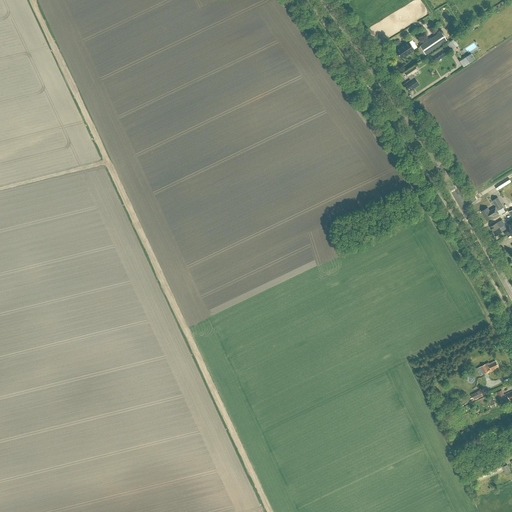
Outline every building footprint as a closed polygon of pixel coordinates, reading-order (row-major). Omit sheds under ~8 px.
[(420,47),(425,53),(445,39),(441,33),(420,47)] [(408,41),(401,46),(402,47),(400,48),(395,51),(400,58),(406,54),(405,53),(408,52),(409,53),(414,50),(408,41)] [(447,44),(451,51),(456,48),(452,41),(447,44)] [(432,57),(435,62),(446,55),(442,50),(432,57)] [(419,84),(414,77),(412,78),(409,75),(417,70),(414,67),(405,73),(407,76),(408,76),(410,79),(403,84),(408,92),(419,84)] [(503,207),(498,197),(493,200),(496,207),(490,211),(488,207),(482,211),(487,220),(493,217),(493,216),(499,213),(497,210),(503,207)] [(490,226),(493,231),(505,224),(502,220),(490,226)] [(493,231),(495,236),(504,231),(505,234),(511,231),(509,228),(507,229),(505,224),(493,231)] [(488,371),(488,373),(496,369),(495,368),(498,366),(496,361),(488,365),(489,365),(487,367),(486,364),(480,367),(483,373),(488,371)] [(471,394),(474,399),(483,395),(480,389),(471,394)] [(502,390),(497,392),(501,403),(506,400),(502,390)] [(502,470),(500,465),(477,475),(479,481),(502,470)] [(503,467),(506,474),(511,472),(508,465),(503,467)]
